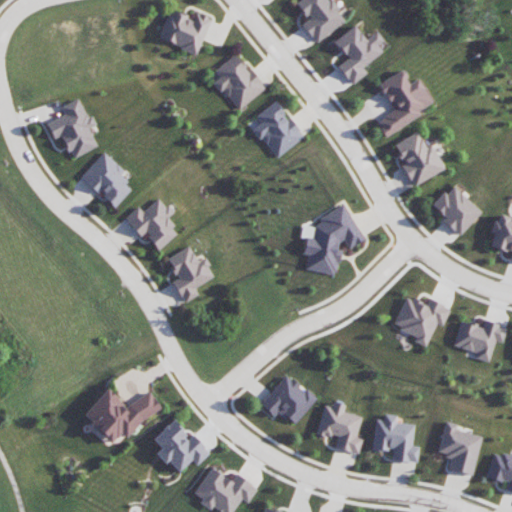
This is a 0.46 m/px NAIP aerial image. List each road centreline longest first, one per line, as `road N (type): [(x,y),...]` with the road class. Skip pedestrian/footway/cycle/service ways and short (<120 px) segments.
road 1 (residential): [(474,511),(297,470),(225,421),(123,267),(55,205),(7,125),(0,90)]
road 2 (residential): [(0,37),(28,0),(253,21),(338,128),(412,241),(455,271),(511,292)]
road 3 (residential): [(206,401),(287,333),(344,306),(412,241)]
